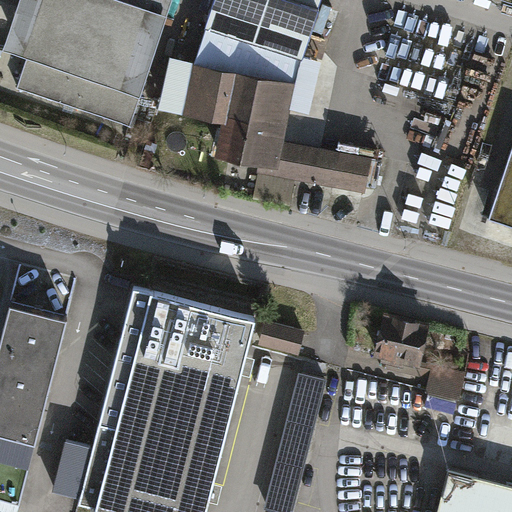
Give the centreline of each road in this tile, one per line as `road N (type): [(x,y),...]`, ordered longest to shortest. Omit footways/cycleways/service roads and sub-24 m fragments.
road 1 (primary): [(0,164),(511,306)]
road 2 (unknown): [(262,351),(221,511)]
